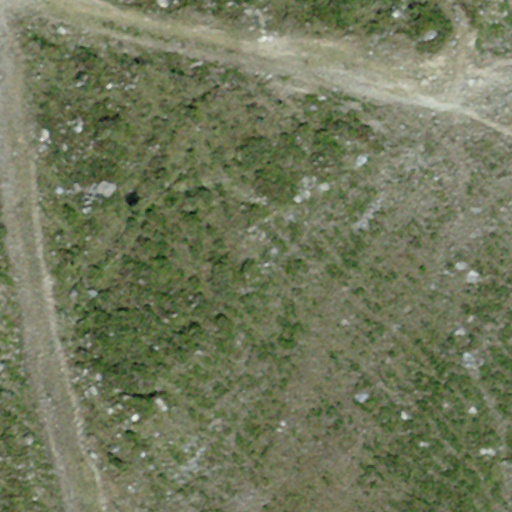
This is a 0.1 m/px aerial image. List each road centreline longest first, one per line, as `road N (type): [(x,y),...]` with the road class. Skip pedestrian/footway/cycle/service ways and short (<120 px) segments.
road 1 (track): [(80,511),(0,83)]
road 2 (track): [(34,0),(444,94)]
